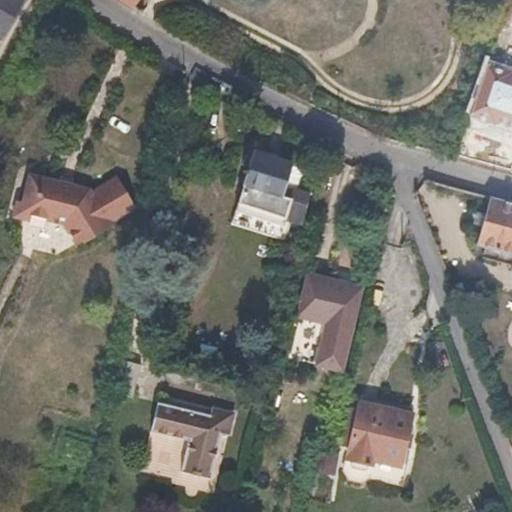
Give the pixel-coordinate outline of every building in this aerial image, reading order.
[(0,0),(0,39),(0,40),(22,0),(21,0),(0,0)] [(511,69),(491,63),(469,115),(511,130),(511,69)] [(310,195),(297,190),(287,187),(293,167),(294,165),(253,152),(252,155),(249,154),(246,156),(243,165),(244,168),(248,170),(235,212),(282,227),(286,217),(302,222),(310,195)] [(297,190),(303,170),(293,167),(287,187),(297,190)] [(137,209),(118,180),(92,195),(89,191),(72,186),(73,181),(61,177),(60,183),(31,176),(23,202),(19,201),(15,216),(33,222),(35,217),(66,226),(81,248),(113,228),(112,225),(137,209)] [(511,255),(511,203),(489,198),(477,245),(511,255)] [(342,370),(362,288),(310,274),(290,357),(342,370)] [(135,397),(143,365),(124,360),(116,394),(135,397)] [(229,434),(235,411),(212,406),(210,413),(159,401),(152,433),(189,442),(182,471),(212,479),(222,432),(229,434)] [(412,417),(361,404),(348,401),(337,443),(351,445),(346,468),(350,474),(362,478),(370,475),(403,482),(407,465),(401,463),(412,417)] [(334,471),(339,449),(317,447),(313,467),(334,471)]
